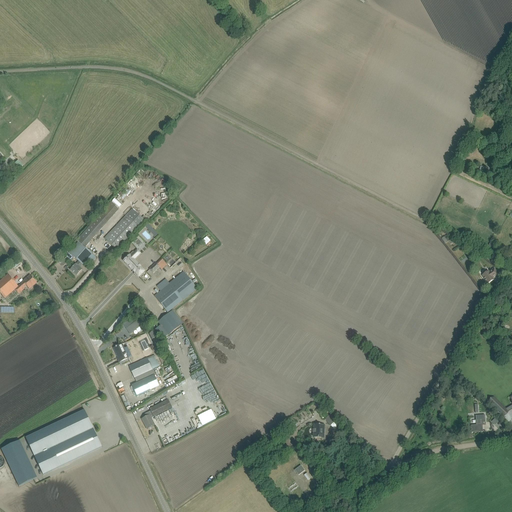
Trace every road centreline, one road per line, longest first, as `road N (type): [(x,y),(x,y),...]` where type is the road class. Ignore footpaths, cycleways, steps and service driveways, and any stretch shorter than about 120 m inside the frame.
road 1 (tertiary): [(167,511),(71,312),(0,223)]
road 2 (unclassified): [(385,471),(490,298),(511,281)]
road 3 (unclassified): [(385,471),(442,450),(511,441)]
